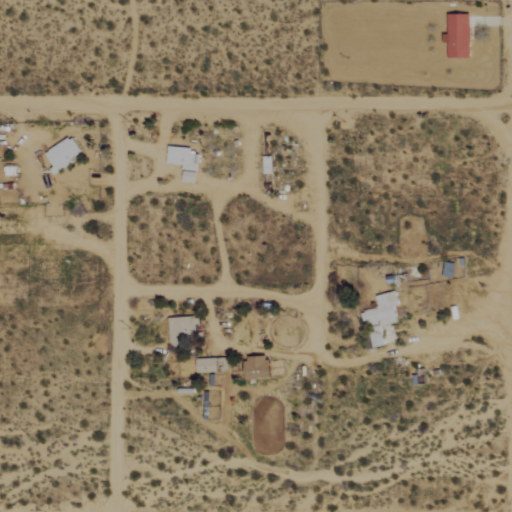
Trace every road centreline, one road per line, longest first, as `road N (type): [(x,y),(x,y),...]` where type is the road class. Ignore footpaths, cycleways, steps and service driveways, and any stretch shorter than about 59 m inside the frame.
road 1 (track): [(510,511),(511,0)]
road 2 (residential): [(110,511),(115,108)]
road 3 (residential): [(0,107),(312,110)]
road 4 (track): [(312,309),(312,110)]
road 5 (track): [(312,110),(510,106)]
